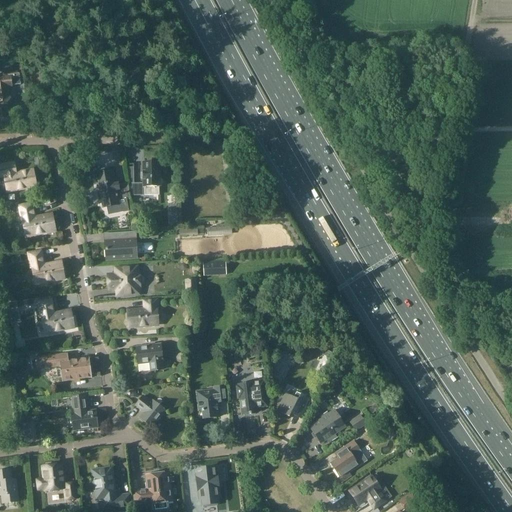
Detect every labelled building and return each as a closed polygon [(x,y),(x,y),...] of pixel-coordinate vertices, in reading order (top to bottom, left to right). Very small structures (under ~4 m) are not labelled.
[(0,65),(0,73),(3,73),(18,71),(23,70),(18,63),(17,63),(1,66),(0,65)] [(0,118),(8,118),(8,115),(12,114),(10,96),(9,96),(7,88),(12,87),(12,86),(21,85),(20,74),(9,75),(10,76),(0,77),(0,118)] [(145,173),(143,173),(143,183),(134,184),(134,168),(127,168),(129,184),(131,196),(159,196),(160,187),(161,187),(162,186),(164,185),(164,183),(164,181),(162,179),(161,178),(159,178),(158,162),(145,162),(145,173)] [(0,192),(0,194),(8,193),(8,192),(10,192),(11,192),(13,192),(14,191),(16,190),(18,190),(20,190),(21,190),(23,190),(24,189),(28,188),(29,188),(31,188),(33,188),(34,187),(36,187),(33,170),(16,173),(14,163),(0,165),(0,192)] [(113,171),(96,175),(99,188),(100,188),(104,207),(107,207),(108,215),(129,211),(129,208),(127,200),(130,200),(128,186),(128,183),(118,185),(118,184),(116,185),(113,171)] [(51,233),(52,232),(54,231),(54,229),(54,227),(54,226),(54,224),(53,223),(51,215),(34,218),(31,202),(31,204),(20,206),(20,204),(19,204),(22,221),(24,221),(27,237),(29,236),(30,237),(32,237),(33,236),(34,235),(37,235),(39,235),(40,235),(42,234),(43,233),(47,233),(48,233),(50,233),(51,233)] [(232,235),(232,227),(208,228),(208,236),(232,235)] [(108,250),(106,250),(106,261),(136,259),(136,254),(143,254),(142,244),(136,244),(135,232),(119,233),(120,242),(107,242),(108,250)] [(40,249),(40,250),(40,252),(29,254),(29,252),(28,252),(31,269),(33,268),(36,284),(37,284),(39,284),(41,284),(42,284),(43,283),(46,282),(48,283),(49,283),(51,282),(52,281),(56,280),(57,281),(59,281),(60,280),(61,279),(63,279),(60,263),(44,266),(40,249)] [(203,262),(204,277),(227,275),(226,261),(203,262)] [(140,288),(140,286),(142,286),(144,284),(145,282),(145,280),(145,278),(144,277),(142,275),(139,276),(139,274),(137,274),(137,268),(115,269),(116,276),(107,276),(108,290),(116,290),(117,297),(139,295),(138,289),(140,288)] [(11,277),(9,280),(10,283),(13,285),(16,284),(18,281),(17,278),(15,276),(11,277)] [(197,279),(185,280),(186,294),(198,292),(197,279)] [(61,331),(65,330),(66,330),(68,330),(70,330),(71,329),(73,328),(72,326),(73,325),(73,323),(72,322),(71,321),(69,312),(53,315),(50,299),(49,299),(49,301),(38,303),(38,301),(37,301),(41,318),(42,317),(43,326),(43,327),(43,329),(44,330),(45,332),(45,334),(47,333),(48,334),(50,334),(51,333),(53,332),(55,332),(57,332),(59,332),(60,331),(61,331)] [(144,302),(144,310),(128,312),(128,320),(128,322),(127,323),(128,325),(129,326),(129,328),(131,328),(132,329),(134,329),(135,328),(137,328),(140,327),(142,328),(143,328),(145,328),(146,327),(149,327),(151,327),(152,327),(154,327),(155,326),(157,326),(156,310),(157,310),(156,301),(156,302),(144,302)] [(160,345),(135,348),(137,365),(149,364),(150,372),(153,371),(162,371),(161,362),(162,362),(160,345)] [(67,354),(35,358),(37,370),(59,367),(60,369),(56,370),(58,379),(61,378),(61,382),(74,381),(74,384),(80,383),(80,380),(91,379),(91,375),(92,375),(91,362),(89,362),(89,359),(68,361),(67,354)] [(349,364),(344,357),(336,362),(341,369),(349,364)] [(363,383),(369,392),(372,390),(375,388),(369,378),(366,380),(363,383)] [(331,388),(338,386),(333,379),(328,381),(331,388)] [(268,408),(265,380),(246,382),(246,383),(238,384),(238,386),(236,386),(237,400),(239,400),(241,416),(257,414),(257,409),(268,408)] [(196,391),(198,411),(202,410),(203,419),(218,418),(217,404),(228,402),(226,387),(213,388),(213,389),(196,391)] [(278,401),(281,403),(277,411),(289,417),(292,412),(302,417),(311,400),(301,394),(301,395),(296,393),(294,398),(286,394),(285,395),(282,394),(278,401)] [(152,429),(167,411),(153,400),(151,402),(143,395),(134,406),(143,413),(139,418),(152,429)] [(70,415),(73,435),(74,435),(74,432),(97,429),(97,432),(98,432),(95,411),(87,412),(85,397),(71,399),(73,414),(70,415)] [(309,427),(321,444),(327,440),(329,444),(338,438),(336,434),(343,429),(336,419),(339,416),(335,409),(328,414),(326,412),(320,417),(321,419),(309,427)] [(356,432),(367,425),(360,415),(349,422),(356,432)] [(364,427),(365,429),(368,432),(375,428),(378,426),(374,420),(371,422),(364,427)] [(338,459),(331,464),(340,479),(342,477),(345,481),(352,476),(350,473),(360,466),(367,461),(362,453),(354,441),(334,454),(338,459)] [(64,490),(65,501),(77,499),(75,484),(64,485),(62,465),(42,467),(44,479),(37,480),(38,490),(45,489),(45,492),(64,490)] [(203,474),(196,475),(199,499),(201,499),(202,507),(217,505),(216,497),(219,497),(217,486),(220,486),(218,469),(215,469),(215,467),(202,469),(203,474)] [(0,496),(2,505),(19,502),(16,479),(12,480),(11,469),(0,470),(0,496)] [(114,492),(112,469),(93,471),(96,501),(103,501),(104,509),(113,508),(114,511),(133,508),(131,494),(119,495),(119,491),(114,492)] [(166,503),(171,502),(168,473),(146,476),(148,491),(134,493),(135,504),(149,503),(150,505),(154,504),(155,511),(167,509),(166,503)] [(372,477),(350,491),(358,505),(367,499),(374,509),(387,500),(381,490),(383,489),(377,480),(375,481),(372,477)] [(418,504),(411,494),(399,502),(406,511),(418,504)]
